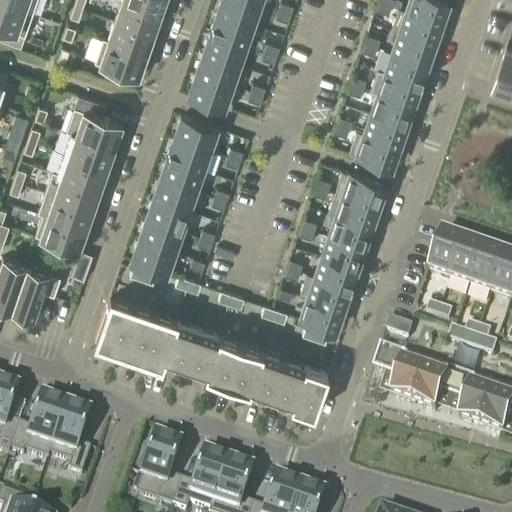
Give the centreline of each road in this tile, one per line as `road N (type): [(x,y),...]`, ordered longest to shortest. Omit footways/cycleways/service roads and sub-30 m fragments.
road 1 (residential): [(481,0),(322,466)]
road 2 (residential): [(195,0),(65,377)]
road 3 (residential): [(131,400),(322,466)]
road 4 (residential): [(357,479),(476,511)]
